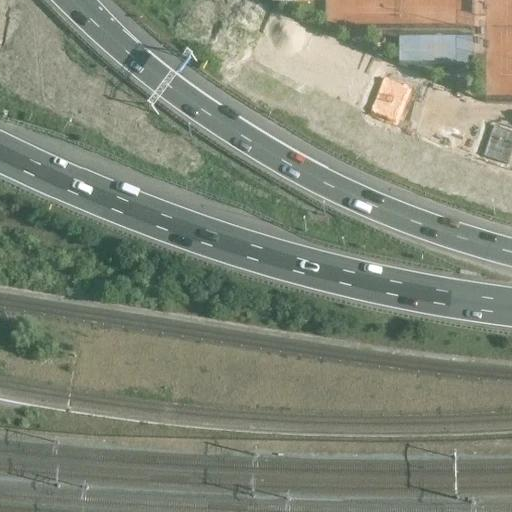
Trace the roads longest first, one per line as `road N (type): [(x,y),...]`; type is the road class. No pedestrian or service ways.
road 1 (motorway): [(511,267),(376,231),(286,193),(160,114),(31,0)]
road 2 (motorway): [(511,309),(292,266),(135,213),(0,154)]
road 3 (motorway): [(511,205),(381,165),(266,109),(151,44),(105,0)]
road 4 (motorway): [(511,149),(155,0)]
road 5 (motorway): [(0,428),(119,511)]
